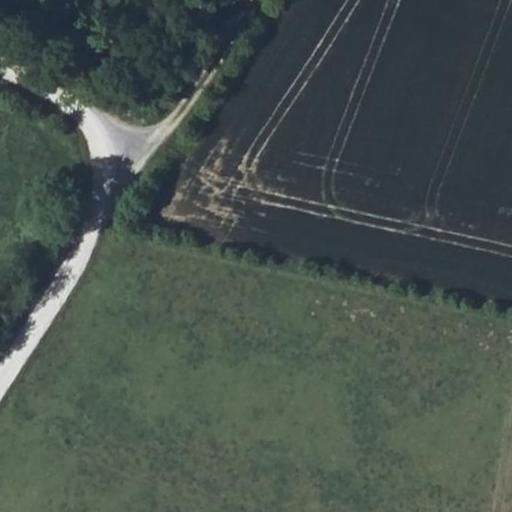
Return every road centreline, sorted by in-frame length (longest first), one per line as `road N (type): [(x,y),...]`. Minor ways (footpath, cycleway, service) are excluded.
road 1 (track): [(0,62),(157,144),(246,0)]
road 2 (track): [(0,375),(157,144)]
